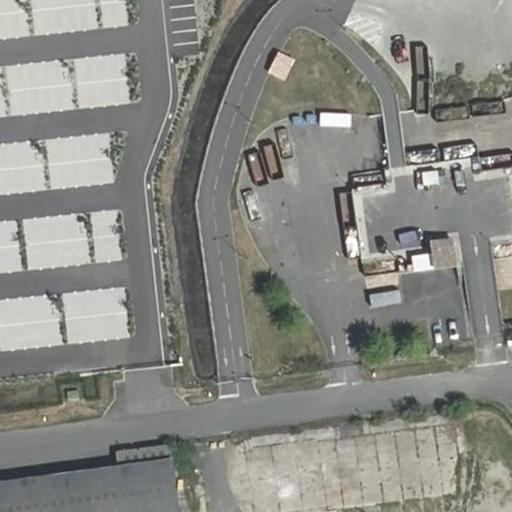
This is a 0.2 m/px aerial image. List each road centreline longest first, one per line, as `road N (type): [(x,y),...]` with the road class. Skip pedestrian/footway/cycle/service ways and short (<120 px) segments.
road 1 (unclassified): [(240,414),(215,186),(234,108),(296,0)]
road 2 (unknown): [(227,476),(452,462),(477,475),(487,511)]
road 3 (unclassified): [(240,414),(511,380)]
road 4 (unclassified): [(0,446),(240,414)]
road 5 (unknown): [(474,380),(490,331),(487,289),(478,242),(453,186)]
